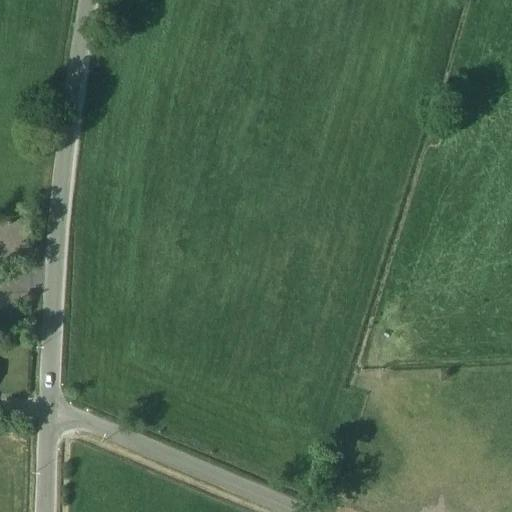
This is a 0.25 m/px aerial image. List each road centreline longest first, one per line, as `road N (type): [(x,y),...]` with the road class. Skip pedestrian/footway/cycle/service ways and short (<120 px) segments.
road 1 (unclassified): [(47,411),(55,228),(86,0)]
road 2 (unclassified): [(298,511),(47,411)]
